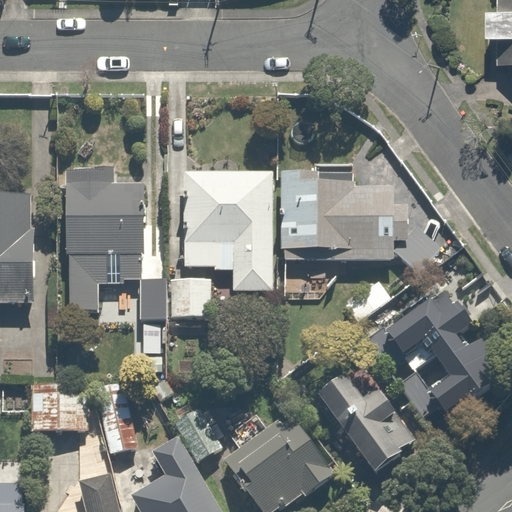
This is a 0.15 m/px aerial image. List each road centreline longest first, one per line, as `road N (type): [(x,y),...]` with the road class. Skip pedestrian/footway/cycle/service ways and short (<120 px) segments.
road 1 (residential): [(0,44),(346,45)]
road 2 (residential): [(346,45),(410,90),(511,226)]
